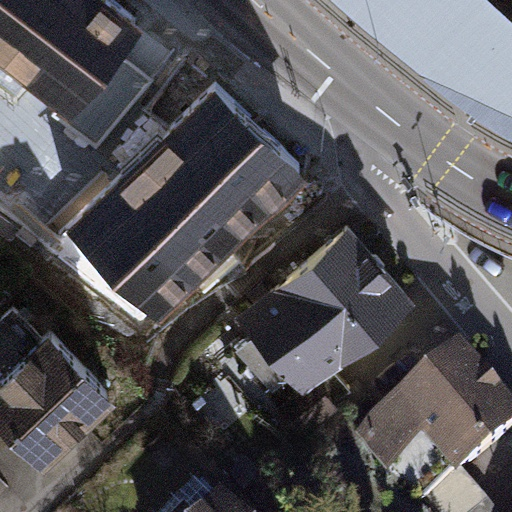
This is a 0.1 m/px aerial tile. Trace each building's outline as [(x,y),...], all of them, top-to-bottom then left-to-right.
[(0,0),(0,73),(18,88),(36,64),(71,91),(134,10),(121,0),(0,0)] [(511,134),(511,22),(487,0),(326,0),(351,23),(421,81),(485,129),(506,140),(511,134)] [(154,303),(306,154),(230,77),(78,226),(154,303)] [(401,288),(341,226),(247,318),(307,380),(401,288)] [(0,460),(17,441),(45,465),(116,385),(47,324),(0,376),(0,460)] [(511,420),(511,406),(453,341),(342,442),(402,511),(477,511),(449,478),(511,420)] [(332,409),(317,393),(280,427),(295,443),(332,409)] [(231,511),(204,486),(179,511),(231,511)]
